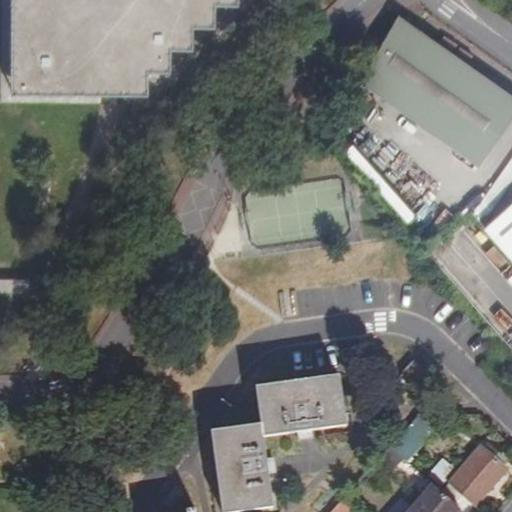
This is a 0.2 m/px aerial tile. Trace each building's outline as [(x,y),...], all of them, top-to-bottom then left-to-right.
[(4,0),(4,86),(147,83),(236,0),(4,0)] [(511,118),(511,101),(396,21),(359,86),(477,168),(511,118)] [(511,160),(497,182),(507,188),(511,181),(511,160)] [(479,206),(467,217),(476,226),(490,212),(507,188),(497,182),(479,206)] [(511,203),(481,232),(511,264),(511,203)] [(414,383),(399,369),(385,386),(401,399),(414,383)] [(260,426),(210,433),(220,511),(252,511),(271,509),(263,439),(348,428),(341,379),(256,391),(260,426)] [(436,428),(421,416),(390,448),(406,462),(436,428)] [(506,471),(482,450),(451,485),(475,506),(506,471)] [(103,489),(88,469),(76,478),(83,489),(103,489)] [(445,511),(456,511),(460,508),(436,487),(428,496),(445,511)] [(445,511),(428,496),(413,511),(445,511)]
